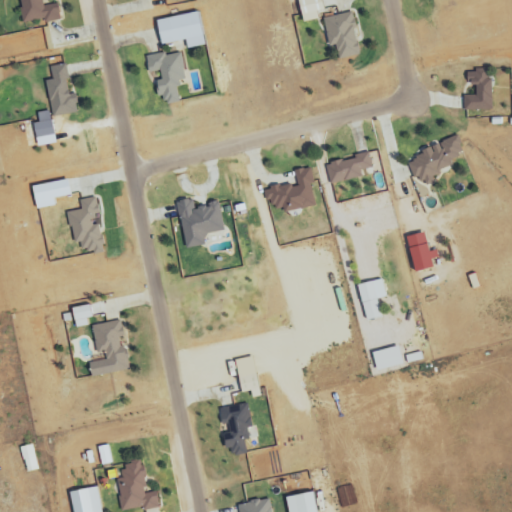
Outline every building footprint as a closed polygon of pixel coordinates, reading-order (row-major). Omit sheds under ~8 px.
[(59,20),(58,5),(46,6),(45,0),(18,0),(20,23),(59,20)] [(296,0),(301,23),(317,20),(316,12),(322,11),(319,0),(296,0)] [(186,49),(203,46),(196,13),(154,21),(159,46),(184,41),(186,49)] [(322,19),(327,47),(334,45),(337,60),(358,56),(352,29),(354,29),(351,13),(322,19)] [(144,57),(147,74),(159,72),(160,80),(155,82),(157,97),(163,96),(164,105),(179,103),(175,82),(185,80),(180,54),(164,57),(163,54),(144,57)] [(51,118),(77,114),(74,95),(67,96),(65,79),(68,79),(66,65),(49,68),(51,80),(45,81),(51,118)] [(491,111),(490,71),(466,72),(466,85),(475,85),(475,97),(463,97),(463,111),(491,111)] [(464,154),(458,139),(405,158),(413,181),(421,178),(424,187),(434,183),(431,175),(453,167),(450,159),(464,154)] [(360,177),(359,172),(371,169),(368,155),(325,165),(329,185),(360,177)] [(315,206),(311,185),(314,184),(311,168),(293,171),(296,184),(265,190),(270,215),(315,206)] [(31,186),(34,210),(54,207),(53,198),(69,196),(67,181),(31,186)] [(65,214),(74,245),(78,243),(82,256),(103,250),(95,220),(100,219),(94,197),(78,202),(81,210),(65,214)] [(184,249),(204,246),(203,235),(223,232),(219,204),(193,208),(192,200),(177,202),(184,249)] [(404,237),(413,273),(432,268),(423,233),(404,237)] [(380,318),(376,300),(385,298),(381,280),(357,285),(364,321),(380,318)] [(90,326),(86,306),(70,309),(74,329),(90,326)] [(90,378),(127,371),(121,338),(123,338),(120,321),(91,326),(96,354),(104,353),(106,361),(88,364),(90,378)] [(218,410),(222,431),(221,431),(224,450),(229,450),(230,457),(246,455),(244,440),(251,439),(245,406),(218,410)] [(37,470),(32,445),(20,448),(25,473),(37,470)] [(128,511),(157,508),(155,493),(146,494),(141,462),(121,465),(123,479),(117,480),(121,511),(128,511)] [(100,511),(97,488),(69,492),(72,511),(100,511)] [(315,511),(313,494),(285,497),(286,511),(315,511)] [(238,504),(238,511),(270,511),(269,501),(238,504)]
